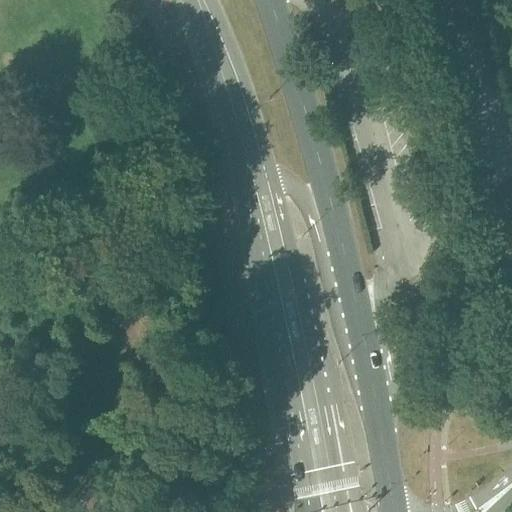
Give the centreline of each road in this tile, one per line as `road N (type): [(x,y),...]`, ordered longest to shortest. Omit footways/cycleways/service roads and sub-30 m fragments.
road 1 (primary): [(203,0),(265,171),(336,511)]
road 2 (primary): [(392,511),(340,234),(270,0)]
